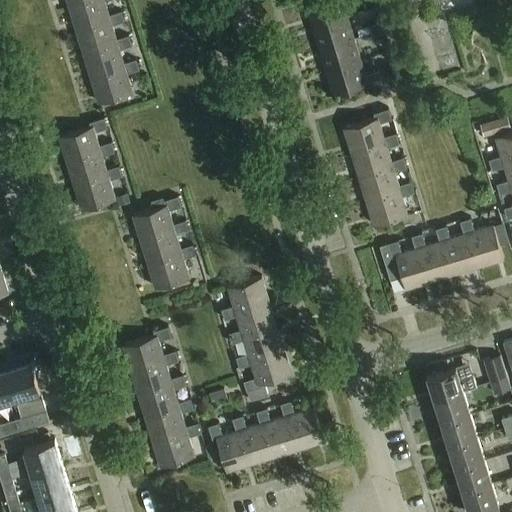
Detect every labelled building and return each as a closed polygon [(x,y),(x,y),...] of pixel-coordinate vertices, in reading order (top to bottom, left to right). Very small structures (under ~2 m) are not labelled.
[(86,0),(68,6),(76,30),(110,20),(109,16),(104,1),(107,0),(86,0)] [(322,0),(306,5),(313,27),(347,16),(343,2),(351,0),(322,0)] [(120,12),(109,16),(110,20),(76,30),(83,54),(117,44),(116,40),(111,25),(123,21),(120,12)] [(313,27),(320,49),(354,38),(347,16),(313,27)] [(374,41),(386,37),(381,21),(369,25),(374,41)] [(83,54),(91,79),(125,68),(123,64),(119,50),(131,46),(128,36),(116,40),(117,44),(83,54)] [(320,49),(327,71),(361,60),(354,38),(320,49)] [(361,60),(327,71),(334,93),(381,78),(379,70),(365,74),(361,60)] [(125,68),(91,79),(98,103),(132,93),(126,74),(138,70),(135,61),(123,64),(125,68)] [(344,128),(352,152),(385,142),(384,138),(379,123),(391,119),(388,110),(374,114),(376,118),(344,128)] [(480,123),(484,137),(511,129),(508,115),(480,123)] [(78,131),(58,137),(66,162),(100,151),(99,147),(95,132),(106,129),(103,119),(91,123),(92,127),(78,131)] [(492,170),(504,166),(503,161),(511,158),(511,132),(496,138),(501,156),(489,160),(492,170)] [(352,152),(359,177),(393,167),(391,162),(387,147),(398,144),(396,134),(384,138),(385,142),(352,152)] [(66,162),(74,186),(108,175),(107,171),(102,156),(113,153),(110,143),(99,147),(100,151),(66,162)] [(500,194),(511,190),(511,187),(511,186),(511,158),(503,161),(504,166),(509,181),(497,185),(500,194)] [(359,177),(367,201),(400,191),(399,186),(394,172),(406,168),(403,159),(391,162),(393,167),(359,177)] [(108,175),(74,186),(81,210),(115,200),(109,181),(121,177),(118,167),(107,171),(108,175)] [(400,191),(367,201),(374,226),(408,216),(402,196),(414,193),(411,183),(399,186),(400,191)] [(128,193),(117,196),(120,205),(131,201),(128,193)] [(133,215),(141,239),(174,229),(173,225),(168,210),(180,206),(178,197),(164,201),(165,205),(154,208),(133,215)] [(163,197),(151,201),(152,202),(154,208),(165,205),(164,201),(163,199),(163,197)] [(468,233),(479,267),(503,259),(499,245),(509,242),(503,222),(474,231),(470,219),(461,222),(465,234),(468,233)] [(141,239),(148,264),(182,254),(181,249),(176,234),(188,231),(185,221),(173,225),(174,229),(141,239)] [(436,230),(440,241),(444,240),(454,274),(479,267),(468,233),(465,234),(450,238),(446,227),(436,230)] [(412,237),(416,249),(419,248),(430,282),(454,274),(444,240),(440,241),(425,246),(422,234),(412,237)] [(419,248),(416,249),(401,253),(397,242),(380,247),(390,281),(402,278),(405,289),(430,282),(419,248)] [(182,254),(148,264),(156,289),(190,279),(184,260),(196,256),(193,246),(181,249),(182,254)] [(0,292),(9,289),(1,265),(2,265),(1,265),(0,265),(0,292)] [(226,320),(237,317),(235,311),(269,301),(262,276),(228,287),(234,306),(222,310),(226,320)] [(232,344),(244,340),(243,336),(277,325),(269,301),(235,311),(237,317),(241,331),(230,335),(232,344)] [(240,368),(252,364),(250,360),(284,350),(277,325),(243,336),(244,340),(249,355),(237,359),(240,368)] [(124,345),(131,370),(165,359),(164,356),(159,341),(171,337),(168,328),(154,332),(155,335),(124,345)] [(250,360),(252,364),(256,379),(245,383),(250,401),(268,396),(264,383),(292,374),(284,350),(250,360)] [(131,370),(139,394),(172,384),(171,380),(167,365),(179,361),(176,352),(164,356),(165,359),(131,370)] [(483,360),(490,383),(508,378),(501,355),(483,360)] [(15,366),(7,368),(16,399),(40,392),(34,371),(38,370),(34,356),(14,362),(15,366)] [(0,404),(16,399),(7,368),(6,365),(0,366),(0,404)] [(460,380),(456,367),(427,376),(434,400),(463,391),(477,387),(473,376),(460,380)] [(183,376),(171,380),(172,384),(139,394),(146,418),(180,408),(179,404),(174,389),(186,386),(183,376)] [(508,378),(490,383),(494,395),(511,389),(508,378)] [(228,399),(225,389),(210,394),(213,403),(228,399)] [(434,400),(441,422),(470,414),(463,391),(434,400)] [(22,419),(25,429),(49,422),(46,411),(42,398),(18,406),(22,419)] [(146,418),(154,443),(188,432),(187,429),(182,413),(194,409),(191,400),(179,404),(180,408),(146,418)] [(289,416),(299,449),(324,441),(313,409),(294,415),(291,403),(280,406),(284,418),(289,416)] [(275,457),(299,449),(289,416),(284,418),(269,422),(266,411),(257,413),(260,425),(265,424),(275,457)] [(441,422),(448,446),(477,437),(470,414),(441,422)] [(511,414),(501,418),(504,428),(511,425),(511,414)] [(233,421),(237,433),(240,431),(251,464),(275,457),(265,424),(260,425),(246,430),(242,418),(233,421)] [(22,419),(0,425),(0,432),(1,436),(25,429),(22,419)] [(188,432),(154,443),(161,467),(195,457),(190,437),(201,434),(198,425),(187,429),(188,432)] [(240,431),(237,433),(222,437),(218,425),(209,428),(213,442),(216,441),(226,472),(251,464),(240,431)] [(448,446),(456,469),(484,460),(477,437),(448,446)] [(55,441),(25,451),(32,475),(63,465),(56,440),(54,440),(55,441)] [(0,477),(1,482),(12,479),(5,455),(0,456),(0,477)] [(7,463),(10,472),(24,468),(21,459),(7,463)] [(491,483),(484,460),(456,469),(463,492),(491,483)] [(39,499),(71,489),(63,465),(32,475),(39,499)] [(1,482),(9,506),(19,503),(12,479),(1,482)] [(491,483),(463,492),(468,511),(479,511),(499,506),(491,483)] [(39,499),(43,511),(77,511),(71,489),(39,499)] [(9,506),(10,511),(21,511),(19,503),(9,506)]
